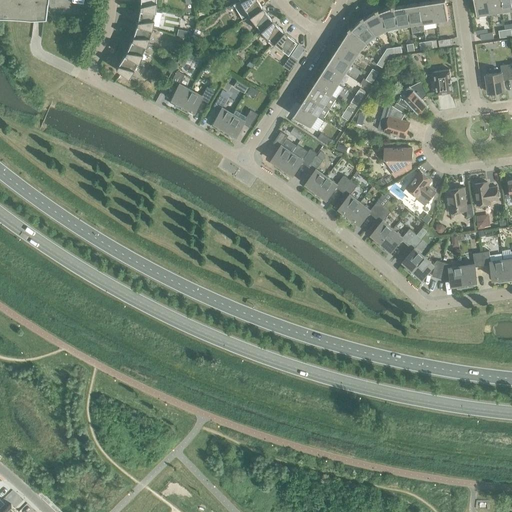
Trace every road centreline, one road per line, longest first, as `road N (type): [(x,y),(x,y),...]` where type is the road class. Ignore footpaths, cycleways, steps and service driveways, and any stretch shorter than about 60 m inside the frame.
road 1 (secondary): [(511,379),(364,353),(236,310),(99,240),(0,169)]
road 2 (secondary): [(0,216),(76,267),(222,340),(336,380),(511,414)]
road 3 (residential): [(511,293),(438,303),(413,296),(246,162)]
road 4 (residential): [(246,162),(86,76),(110,0)]
road 5 (residential): [(476,109),(431,130),(431,157),(442,169),(511,162)]
road 6 (residential): [(246,162),(320,35)]
